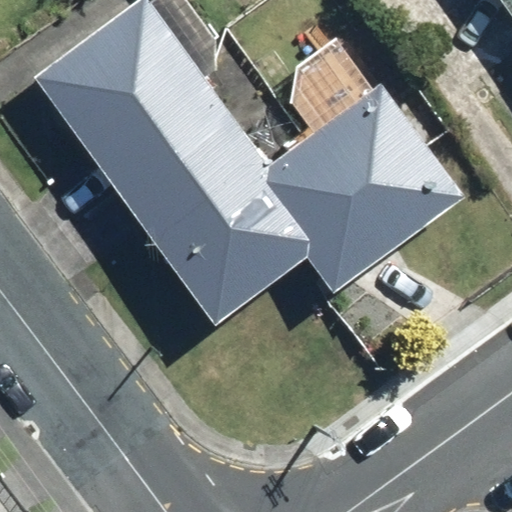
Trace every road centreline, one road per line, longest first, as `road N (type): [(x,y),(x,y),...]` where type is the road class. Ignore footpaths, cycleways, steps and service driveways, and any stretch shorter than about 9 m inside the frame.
road 1 (residential): [(0,284),(169,511)]
road 2 (residential): [(354,511),(511,397)]
